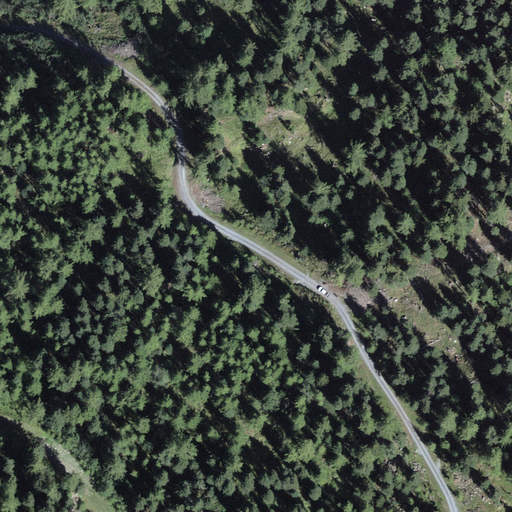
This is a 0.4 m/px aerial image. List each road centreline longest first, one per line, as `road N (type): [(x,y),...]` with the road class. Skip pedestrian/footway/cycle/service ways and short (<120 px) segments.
road 1 (track): [(444,511),(371,357),(326,295),(184,196),(171,125),(130,69),(0,34)]
road 2 (track): [(0,420),(57,448),(108,511)]
